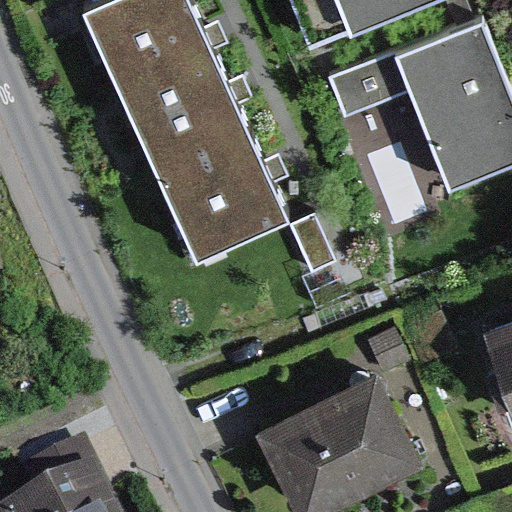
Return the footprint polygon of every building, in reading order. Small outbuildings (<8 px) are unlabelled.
[(212,42),(193,0),(87,0),(124,81),(212,42)] [(305,0),(321,40),(423,0),(305,0)] [(511,166),(511,41),(499,10),(334,76),(350,118),(421,90),(460,187),(511,166)] [(249,124),(212,42),(124,81),(161,163),(249,124)] [(285,206),(249,124),(161,163),(197,245),(285,206)] [(511,325),(499,331),(511,365),(511,325)] [(327,511),(434,459),(389,370),(272,429),(313,511),(327,511)] [(125,511),(95,459),(0,511),(125,511)]
